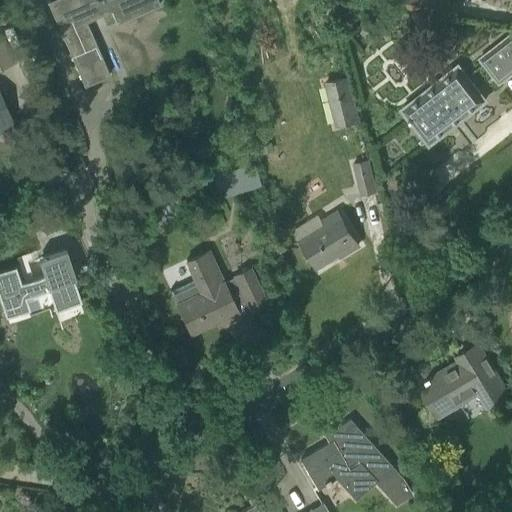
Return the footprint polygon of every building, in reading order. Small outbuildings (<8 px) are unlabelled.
[(159,5),(156,0),(45,0),(84,86),(109,76),(85,22),(110,11),(116,24),(159,5)] [(405,0),(404,8),(457,18),(460,1),(453,0),(405,0)] [(511,72),(511,33),(480,59),(498,83),(511,72)] [(0,69),(11,65),(0,35),(0,69)] [(459,65),(402,109),(416,129),(429,144),(446,131),(442,125),(464,108),(468,114),(485,100),(473,84),(459,65)] [(324,82),(336,129),(361,123),(349,76),(324,82)] [(0,131),(12,126),(0,97),(0,131)] [(269,143),(260,145),(262,154),(271,152),(269,143)] [(376,191),(368,159),(353,162),(361,194),(376,191)] [(216,171),(222,194),(256,186),(251,163),(216,171)] [(155,209),(143,214),(148,226),(160,221),(155,209)] [(338,209),(297,235),(317,267),(336,255),(338,257),(360,244),(338,209)] [(14,265),(0,270),(0,301),(4,315),(28,307),(24,296),(47,288),(55,310),(80,302),(73,278),(74,277),(65,249),(38,258),(43,274),(20,281),(14,265)] [(239,315),(230,297),(223,282),(222,282),(208,252),(185,262),(194,280),(170,292),(190,333),(215,321),(217,326),(239,315)] [(249,268),(233,276),(250,310),(265,303),(249,268)] [(419,384),(429,402),(438,417),(477,394),(484,406),(507,393),(488,361),(477,344),(457,356),(460,360),(419,384)] [(49,421),(73,411),(61,380),(36,390),(49,421)] [(400,476),(350,420),(324,436),(328,442),(300,459),(317,489),(331,481),(329,478),(335,474),(355,498),(375,481),(395,504),(411,493),(400,476)] [(258,511),(249,497),(246,499),(250,506),(240,511),(258,511)] [(328,511),(323,503),(308,511),(328,511)]
